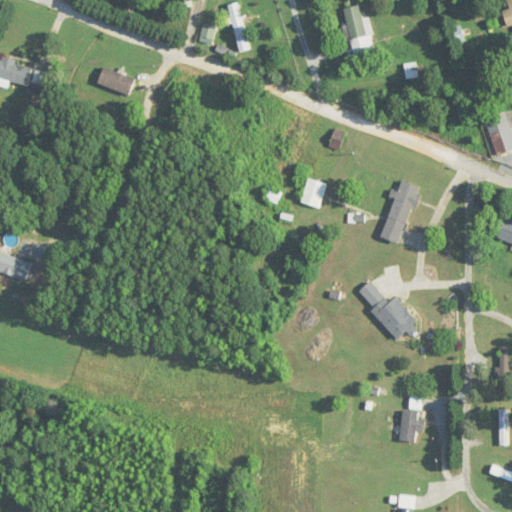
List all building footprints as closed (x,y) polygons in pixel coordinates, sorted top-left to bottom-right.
[(251,51),(240,3),(229,5),(240,53),(251,51)] [(377,57),(368,18),(363,19),(360,5),(344,9),(356,61),(377,57)] [(201,40),(211,43),(215,28),(205,25),(201,40)] [(0,78),(26,86),(32,67),(0,57),(0,78)] [(136,82),(106,65),(98,80),(127,97),(136,82)] [(330,145),(337,149),(345,135),(338,130),(330,145)] [(329,185),(309,178),(301,203),(321,209),(329,185)] [(381,238),(401,244),(420,187),(402,181),(398,192),(397,191),(381,238)] [(283,193),(269,186),(264,197),(278,205),(283,193)] [(498,239),(511,243),(511,221),(505,219),(498,239)] [(0,271),(29,281),(35,263),(0,252),(0,271)] [(399,341),(418,325),(396,297),(389,303),(371,281),(359,291),(399,341)] [(500,410),(500,446),(511,446),(511,410),(500,410)] [(401,442),(417,442),(417,433),(423,433),(424,412),(403,411),(401,442)] [(510,495),(510,467),(502,467),(502,495),(510,495)] [(398,511),(413,511),(415,497),(399,496),(398,511)]
